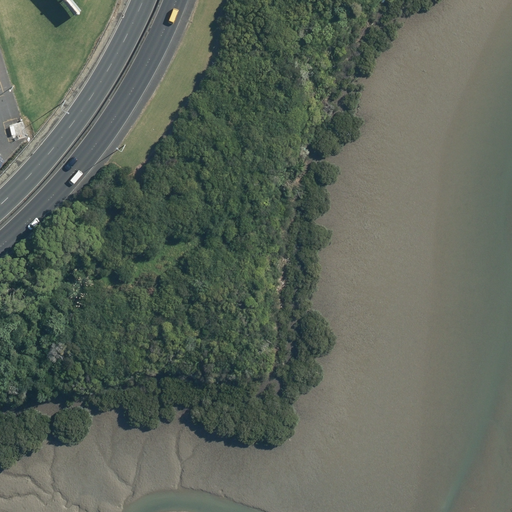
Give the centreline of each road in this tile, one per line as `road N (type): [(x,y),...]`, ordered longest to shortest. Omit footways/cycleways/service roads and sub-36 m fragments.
road 1 (primary): [(177,0),(97,140),(0,243)]
road 2 (primary): [(0,203),(91,98),(144,0)]
